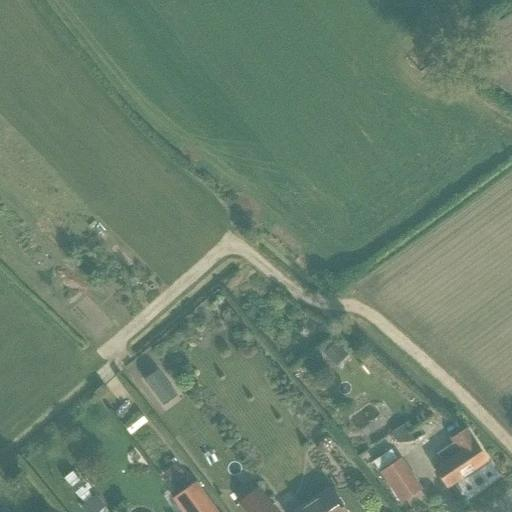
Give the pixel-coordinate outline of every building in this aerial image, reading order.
[(140,218),(130,228),(144,244),(155,234),(140,218)] [(135,298),(151,316),(171,297),(155,280),(135,298)] [(87,300),(74,312),(97,335),(110,322),(87,300)] [(334,342),(323,353),(335,366),(347,355),(334,342)] [(154,369),(140,379),(159,404),(173,393),(154,369)] [(131,428),(139,440),(156,429),(149,417),(131,428)] [(402,426),(391,433),(398,444),(406,444),(413,442),(402,426)] [(434,469),(447,488),(487,461),(476,444),(466,429),(451,439),(454,443),(437,454),(444,463),(434,469)] [(379,473),(400,504),(422,489),(401,459),(379,473)] [(173,499),(182,511),(216,511),(196,483),(173,499)] [(243,511),(276,511),(256,487),(254,489),(250,483),(235,495),(240,500),(236,503),(243,511)] [(296,511),(344,511),(342,509),(343,508),(342,505),(340,506),(337,501),(329,490),(296,511)] [(98,497),(86,508),(90,511),(102,511),(108,507),(98,497)]
